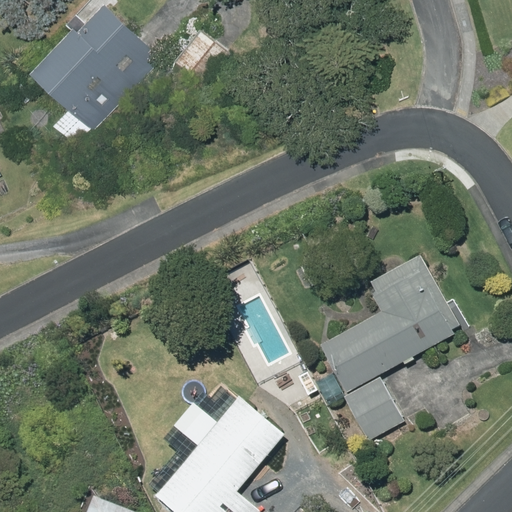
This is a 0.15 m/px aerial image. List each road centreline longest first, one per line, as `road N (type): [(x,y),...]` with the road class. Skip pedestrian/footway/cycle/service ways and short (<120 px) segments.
road 1 (residential): [(0,323),(356,143),(429,127)]
road 2 (residential): [(427,0),(440,59),(429,127)]
